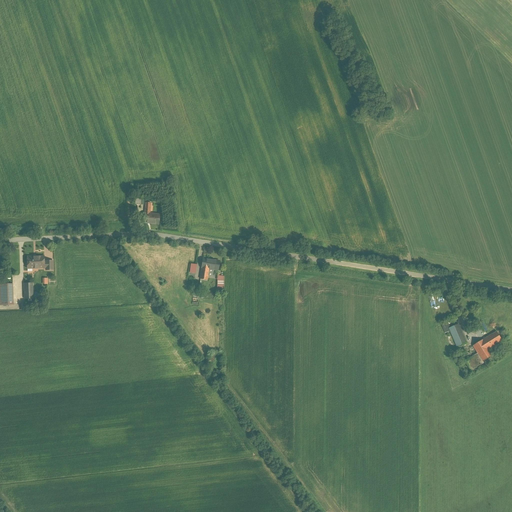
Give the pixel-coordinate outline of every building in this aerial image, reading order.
[(145,214),(144,214),(143,223),(159,224),(159,215),(150,214),(145,214)] [(44,268),(44,262),(44,257),(28,258),(28,268),(32,267),(32,268),(44,268)] [(202,268),(209,269),(218,270),(220,261),(203,259),(202,268)] [(44,262),(44,268),(46,268),(46,271),(53,270),(53,262),(46,262),(46,263),(44,262)] [(207,280),(209,269),(202,268),(200,279),(207,280)] [(30,284),(24,284),(25,299),(33,299),(33,287),(30,287),(30,284)] [(14,285),(0,285),(0,306),(15,305),(14,285)] [(460,324),(451,328),(459,347),(468,344),(460,324)] [(487,346),(489,349),(503,341),(497,332),(474,346),(478,352),(487,346)] [(487,346),(478,352),(478,353),(484,361),(493,355),(489,349),(487,346)] [(484,361),(478,353),(466,361),(471,371),(484,363),(484,361)]
